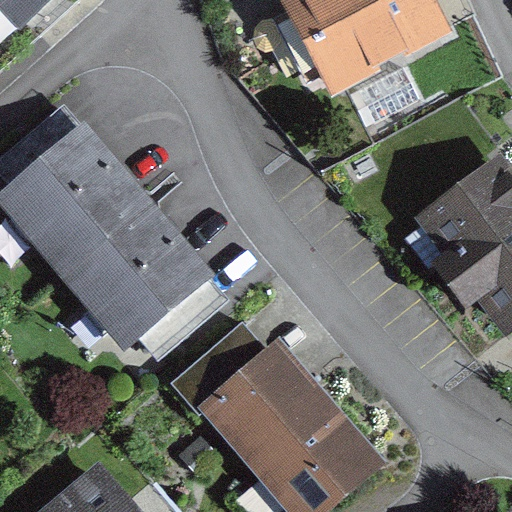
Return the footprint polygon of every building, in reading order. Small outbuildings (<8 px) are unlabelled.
[(0,0),(0,58),(62,0),(0,0)] [(414,0),(287,0),(286,1),(332,92),(435,40),(414,0)] [(86,142),(7,205),(64,276),(143,212),(86,142)] [(430,227),(508,334),(511,330),(511,187),(502,175),(430,227)] [(143,212),(64,276),(122,346),(200,283),(143,212)] [(277,359),(211,414),(292,511),(329,511),(374,474),(277,359)] [(60,511),(120,511),(98,483),(60,511)]
